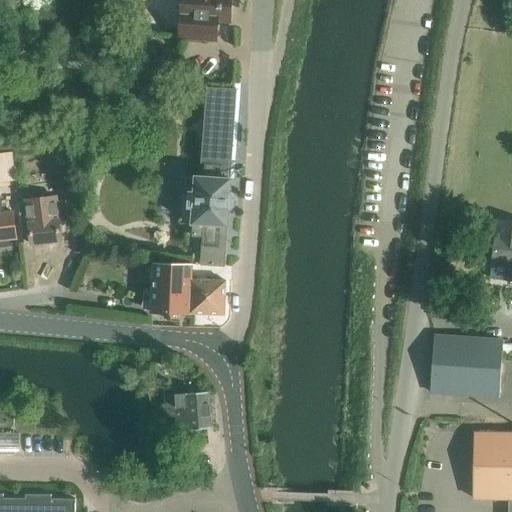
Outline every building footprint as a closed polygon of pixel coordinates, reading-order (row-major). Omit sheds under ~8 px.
[(183,0),(181,38),(217,41),(218,21),(230,21),(231,0),(183,0)] [(208,88),(204,163),(208,163),(207,178),(231,180),(237,90),(208,88)] [(89,135),(104,138),(108,122),(92,119),(89,135)] [(185,176),(181,224),(195,225),(194,237),(204,237),(202,265),(225,267),(228,227),(229,227),(230,211),(235,207),(235,201),(232,196),(231,196),(232,180),(231,180),(207,178),(185,176)] [(62,241),(58,215),(65,214),(64,202),(57,203),(57,197),(27,201),(30,227),(32,245),(62,241)] [(0,241),(16,239),(13,213),(2,214),(0,200),(0,241)] [(493,259),(494,259),(491,278),(507,280),(507,281),(511,282),(511,222),(498,221),(493,259)] [(153,313),(190,315),(191,280),(192,280),(193,265),(154,264),(153,267),(144,266),(143,282),(154,282),(153,313)] [(191,280),(190,315),(225,316),(226,282),(192,280),(191,280)] [(432,393),(501,397),(504,342),(436,337),(432,393)] [(176,395),(167,396),(168,417),(178,416),(179,431),(213,429),(210,393),(176,395)] [(0,409),(0,422),(13,422),(13,409),(0,409)] [(19,433),(0,432),(0,455),(19,455),(19,437),(19,433)] [(510,499),(509,511),(511,511),(511,433),(476,433),(475,498),(510,499)] [(0,511),(76,511),(77,499),(53,499),(53,495),(27,494),(27,498),(5,498),(5,494),(0,494),(0,511)]
